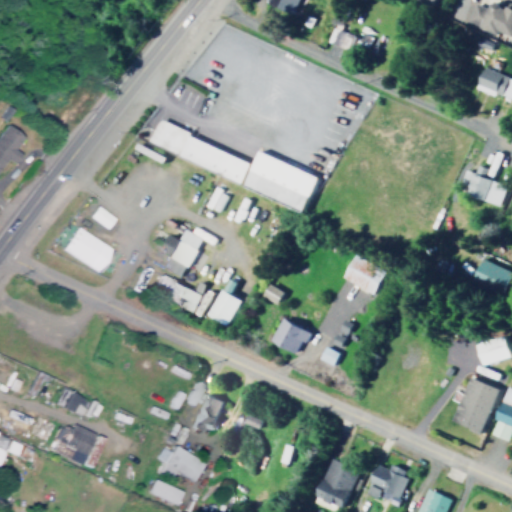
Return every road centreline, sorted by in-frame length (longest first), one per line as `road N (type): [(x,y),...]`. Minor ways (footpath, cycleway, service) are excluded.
road 1 (residential): [(511,484),(0,247)]
road 2 (residential): [(209,0),(511,141)]
road 3 (secondary): [(0,243),(192,0)]
